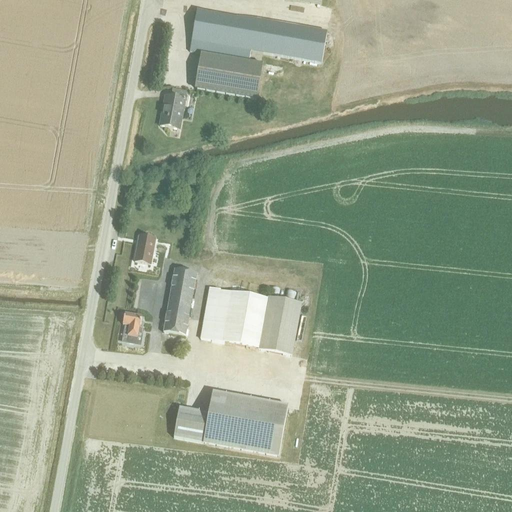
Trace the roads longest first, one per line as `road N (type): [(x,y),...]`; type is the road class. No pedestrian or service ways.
road 1 (unclassified): [(55,511),(147,0)]
road 2 (track): [(511,399),(305,378)]
